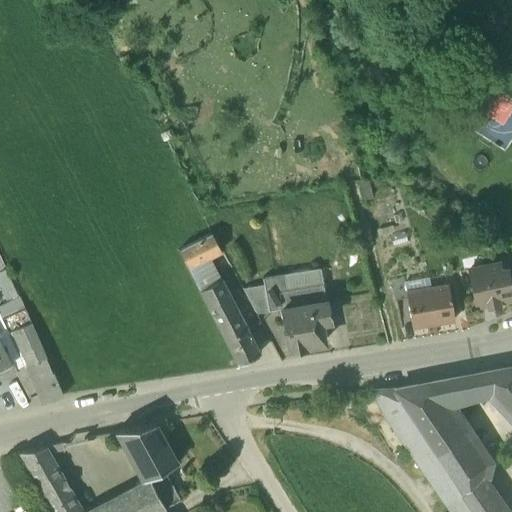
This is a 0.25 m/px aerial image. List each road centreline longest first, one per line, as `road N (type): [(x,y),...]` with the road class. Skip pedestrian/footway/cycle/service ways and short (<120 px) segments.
road 1 (tertiary): [(511,344),(223,387),(0,440)]
road 2 (track): [(282,511),(223,387)]
